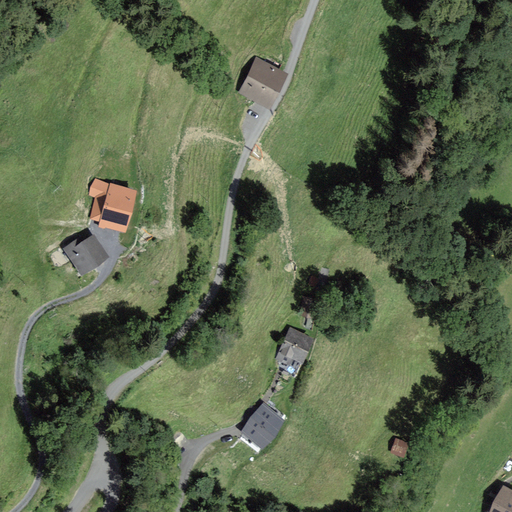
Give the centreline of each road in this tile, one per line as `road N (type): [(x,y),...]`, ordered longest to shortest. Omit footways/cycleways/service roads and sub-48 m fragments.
road 1 (unclassified): [(315,0),(234,184),(211,296),(183,337),(109,397),(95,475)]
road 2 (track): [(103,273),(86,294),(44,310),(22,341),(19,390),(39,458),(35,485),(13,511)]
